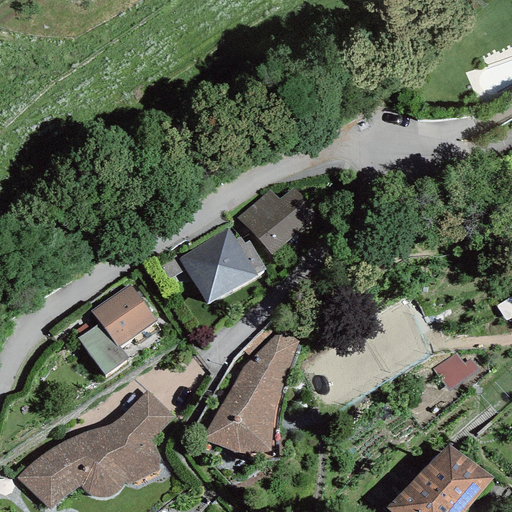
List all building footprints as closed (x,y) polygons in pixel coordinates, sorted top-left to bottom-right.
[(237,218),(271,255),(319,212),(295,185),(279,199),(270,189),(237,218)] [(228,228),(178,259),(207,306),(257,275),(256,274),(265,268),(249,241),(244,244),(240,237),(235,240),(228,228)] [(130,284),(90,311),(95,317),(99,323),(80,336),(77,338),(104,375),(128,358),(119,346),(155,321),(130,284)] [(76,330),(80,336),(99,323),(95,317),(76,330)] [(242,351),(251,359),(278,331),(270,322),(242,351)] [(242,369),(200,441),(233,453),(239,454),(270,452),(272,430),(275,408),(283,382),(299,340),(278,331),(251,359),(242,369)] [(440,381),(448,392),(478,371),(470,359),(464,364),(456,354),(432,370),(440,381)] [(31,463),(16,479),(50,510),(55,504),(62,498),(69,493),(80,486),(82,490),(87,494),(93,497),(100,498),(105,498),(109,498),(117,494),(120,490),(123,485),(125,483),(130,484),(158,471),(159,464),(158,458),(151,439),(173,418),(146,390),(131,407),(121,416),(111,424),(100,427),(86,432),(67,440),(51,447),(31,463)] [(448,444),(386,508),(391,511),(465,511),(494,478),(448,444)]
